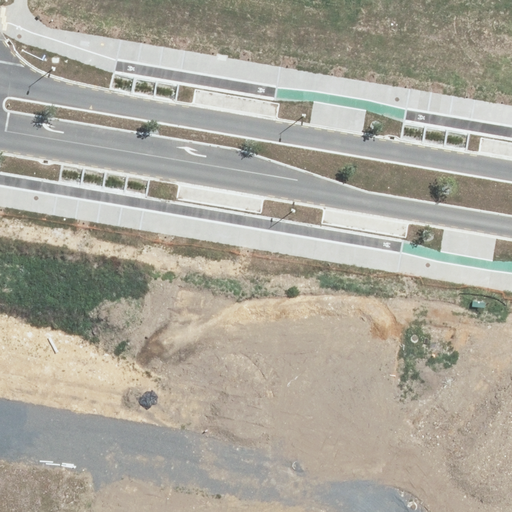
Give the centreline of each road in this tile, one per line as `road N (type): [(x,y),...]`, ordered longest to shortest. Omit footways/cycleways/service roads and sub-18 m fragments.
road 1 (tertiary): [(511,227),(0,138)]
road 2 (tertiary): [(0,79),(511,168)]
road 3 (residential): [(401,497),(0,421)]
road 4 (residential): [(401,497),(426,340)]
